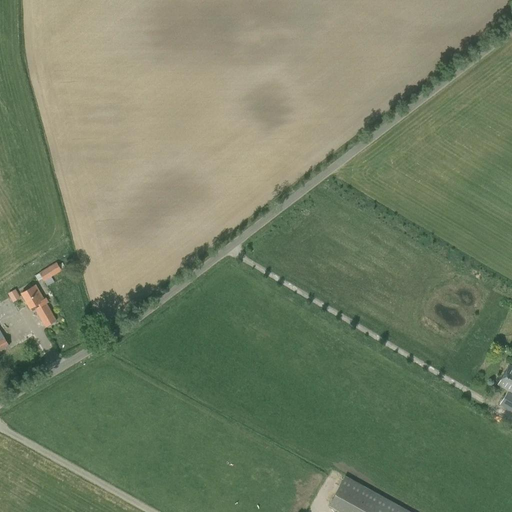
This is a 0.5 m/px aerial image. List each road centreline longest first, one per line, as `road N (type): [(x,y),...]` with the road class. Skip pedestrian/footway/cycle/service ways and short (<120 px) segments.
road 1 (unclassified): [(0,406),(90,349),(511,28)]
road 2 (unknown): [(226,246),(468,388)]
road 3 (unknown): [(0,420),(156,511)]
